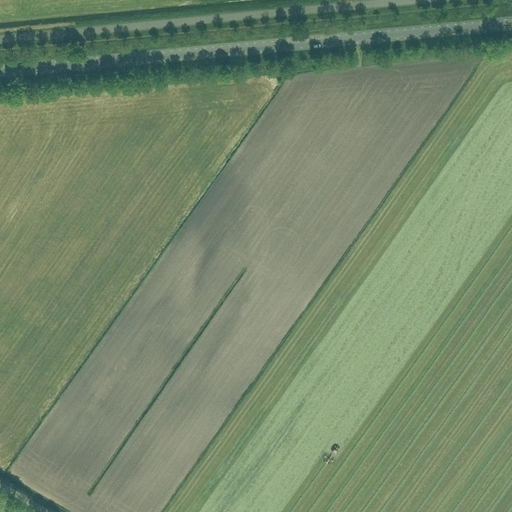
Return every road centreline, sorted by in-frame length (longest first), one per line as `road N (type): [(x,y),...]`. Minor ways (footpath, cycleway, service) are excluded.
road 1 (secondary): [(511,23),(0,71)]
road 2 (unclassified): [(0,39),(421,0)]
